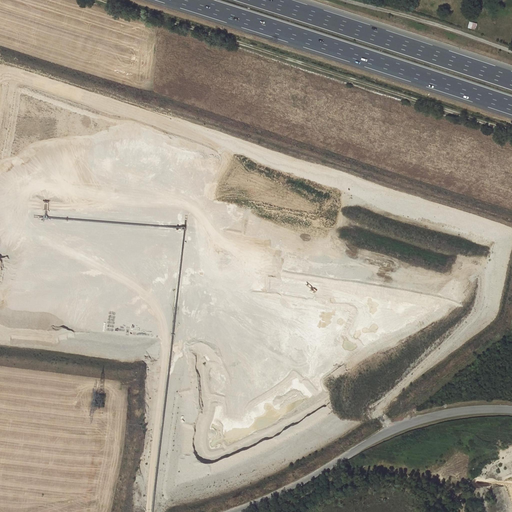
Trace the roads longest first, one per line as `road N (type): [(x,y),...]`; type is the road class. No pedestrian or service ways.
road 1 (track): [(99,0),(511,131)]
road 2 (motorway): [(183,0),(511,105)]
road 3 (unclassified): [(511,408),(464,408),(406,422),(274,494),(217,511)]
road 4 (motorway): [(511,80),(263,0)]
road 5 (track): [(344,0),(511,50)]
